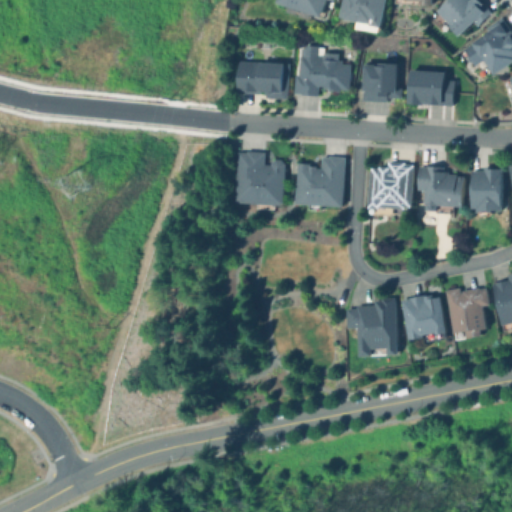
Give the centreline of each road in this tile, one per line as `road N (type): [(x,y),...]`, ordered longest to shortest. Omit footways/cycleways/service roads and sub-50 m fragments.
road 1 (tertiary): [(16,511),(134,457),(511,379)]
road 2 (residential): [(0,92),(182,122),(511,134)]
road 3 (residential): [(359,128),(353,240),(362,269),(388,279),(511,249)]
road 4 (residential): [(76,482),(53,432),(0,394)]
